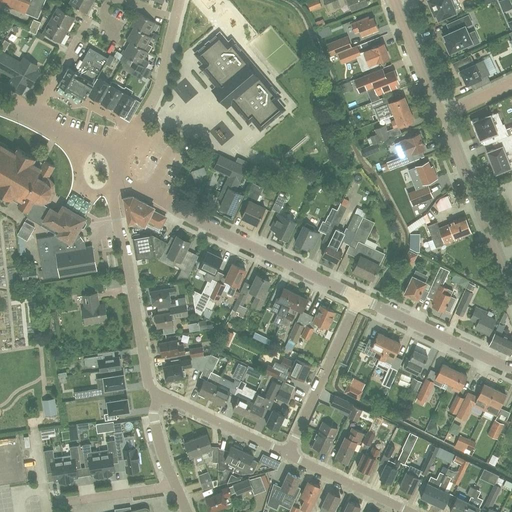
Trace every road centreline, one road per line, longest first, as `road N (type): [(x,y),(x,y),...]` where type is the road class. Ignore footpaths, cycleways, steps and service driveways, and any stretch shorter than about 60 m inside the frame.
road 1 (unclassified): [(357,299),(120,179)]
road 2 (residential): [(120,179),(112,197),(147,386),(157,396)]
road 3 (residential): [(38,115),(85,22),(112,37),(119,25),(99,14),(107,0)]
road 4 (tertiary): [(511,289),(438,116)]
road 5 (residential): [(357,299),(286,454)]
road 6 (unclassified): [(511,368),(357,299)]
road 7 (residential): [(115,161),(155,96),(175,17)]
road 8 (residential): [(157,396),(286,454)]
road 9 (residential): [(286,454),(406,511)]
road 10 (tertiary): [(438,116),(392,0)]
road 11 (residential): [(157,396),(152,416),(185,511)]
